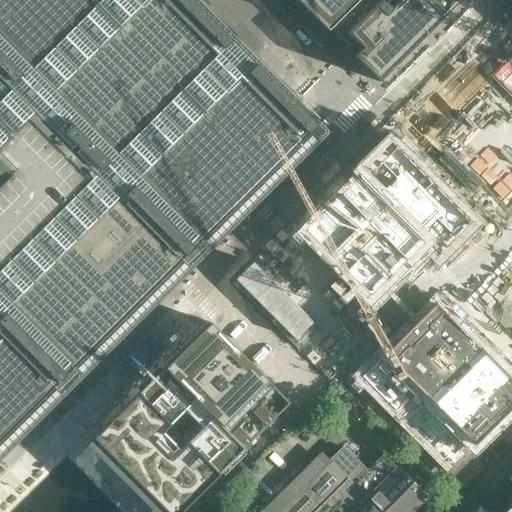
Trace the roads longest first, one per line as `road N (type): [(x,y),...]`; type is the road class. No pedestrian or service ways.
road 1 (residential): [(366,126),(0,485)]
road 2 (residential): [(451,511),(357,421),(265,511)]
road 3 (residential): [(497,0),(366,126)]
road 4 (residential): [(366,126),(238,0)]
